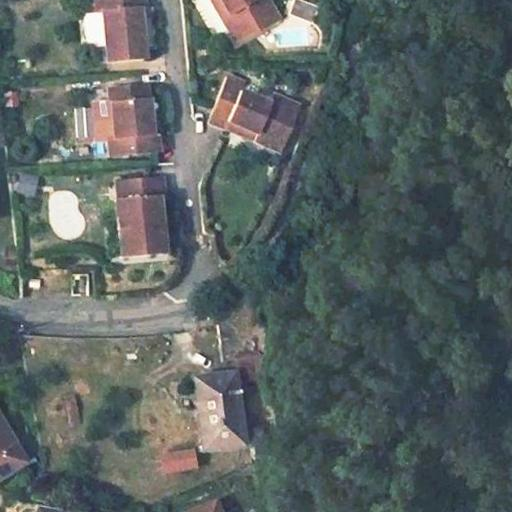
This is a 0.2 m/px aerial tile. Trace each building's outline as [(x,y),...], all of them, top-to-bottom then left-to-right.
[(144,0),(95,0),(96,13),(102,13),(106,64),(144,60),(139,9),(145,9),(144,0)] [(198,0),(200,1),(201,0),(205,0),(219,24),(213,28),(229,54),(271,29),(256,3),(247,7),(242,0),(198,0)] [(238,88),(223,81),(204,127),(219,133),(222,126),(251,137),(248,144),(275,156),(294,111),(267,99),(263,108),(235,96),(238,88)] [(146,85),(108,88),(112,139),(107,140),(108,157),(114,156),(152,153),(157,153),(155,136),(150,136),(147,103),(146,85)] [(159,176),(111,180),(112,197),(119,196),(121,227),(114,227),(117,257),(156,254),(154,224),(151,194),(160,193),(159,176)] [(82,284),(60,285),(61,302),(84,301),(82,284)] [(241,355),(245,380),(262,377),(258,353),(241,355)] [(224,372),(188,378),(197,449),(234,444),(224,372)] [(0,422),(0,479),(26,463),(0,422)] [(159,475),(194,467),(189,447),(154,455),(159,475)] [(215,511),(210,500),(182,511),(215,511)] [(511,511),(511,500),(501,511),(511,511)]
